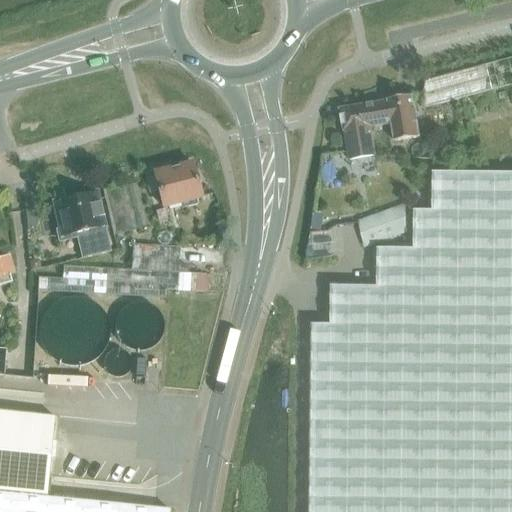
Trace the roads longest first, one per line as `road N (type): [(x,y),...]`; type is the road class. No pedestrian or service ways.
road 1 (tertiary): [(196,511),(254,295),(269,190)]
road 2 (secondary): [(170,13),(30,69)]
road 3 (secondary): [(30,69),(178,44)]
road 4 (tertiary): [(269,190),(280,161),(269,65)]
road 5 (tertiary): [(230,76),(269,190)]
